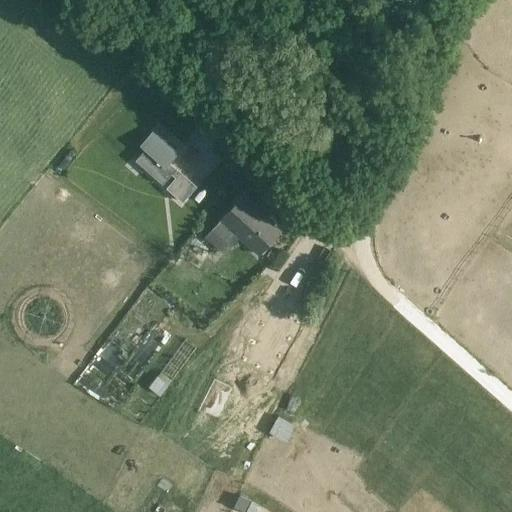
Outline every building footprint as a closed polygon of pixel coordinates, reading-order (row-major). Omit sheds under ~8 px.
[(146,149),(135,160),(162,185),(172,173),(177,177),(167,188),(182,201),(196,186),(168,161),(175,153),(153,133),(142,145),(146,149)] [(280,231),(242,196),(212,229),(226,242),(235,232),(259,254),(280,231)] [(230,363),(240,368),(218,417),(252,432),(303,319),(274,306),(283,287),(267,280),(230,363)] [(203,317),(198,323),(203,327),(208,321),(203,317)] [(157,376),(149,387),(160,395),(168,384),(157,376)] [(250,509),(253,498),(240,494),(237,505),(250,509)]
